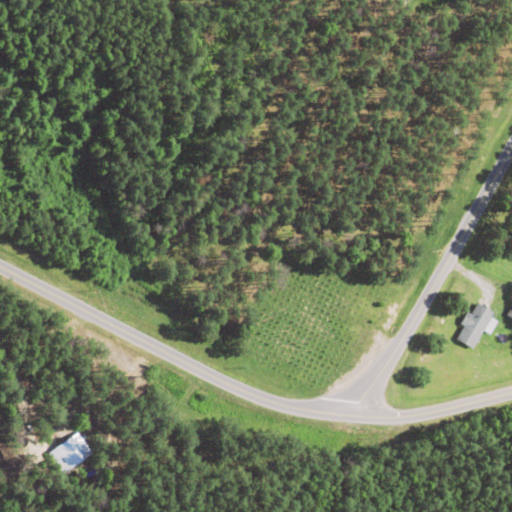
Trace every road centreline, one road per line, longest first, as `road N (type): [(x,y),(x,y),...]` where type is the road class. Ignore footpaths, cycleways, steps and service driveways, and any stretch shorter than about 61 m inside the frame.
road 1 (residential): [(511,390),(366,421),(252,393),(0,264)]
road 2 (residential): [(366,421),(381,360),(511,158)]
